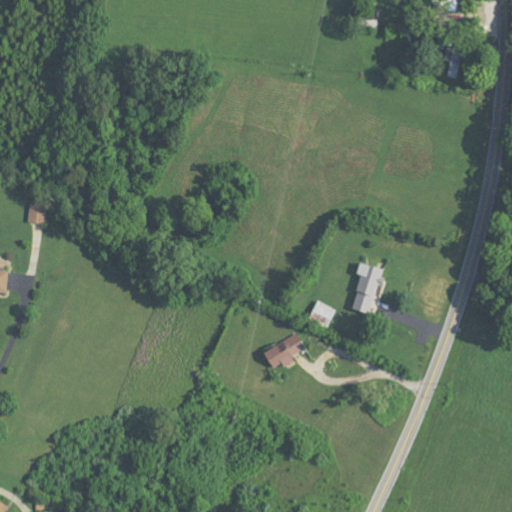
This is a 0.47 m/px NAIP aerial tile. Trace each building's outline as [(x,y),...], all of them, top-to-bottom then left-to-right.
[(363,30),(383,31),(383,20),(363,20),(363,30)] [(447,61),(451,62),(448,77),(460,79),(466,50),(450,47),(447,61)] [(50,205),(31,204),(30,223),(49,224),(50,205)] [(0,292),(12,293),(13,271),(1,271),(1,255),(0,254),(0,292)] [(354,309),(376,315),(389,270),(366,263),(362,275),(365,276),(354,309)] [(340,310),(321,302),(312,321),(332,329),(340,310)] [(310,350),(300,334),(269,354),(277,368),(285,363),(287,365),(310,350)] [(0,511),(8,511),(12,505),(0,499),(0,511)]
